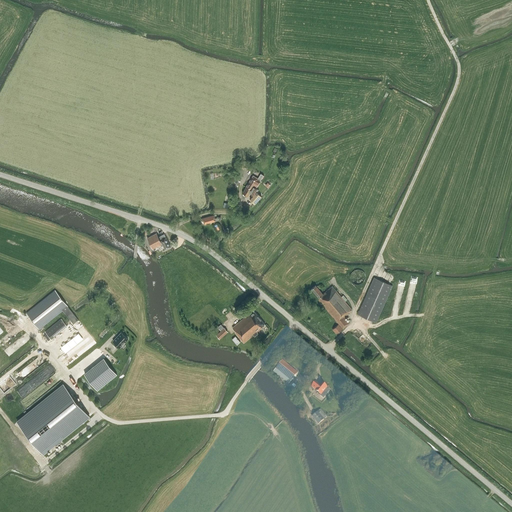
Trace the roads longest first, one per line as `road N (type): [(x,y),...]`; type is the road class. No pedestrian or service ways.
road 1 (tertiary): [(295,322),(196,242),(0,174)]
road 2 (unclassified): [(295,322),(221,416),(116,422),(68,378)]
road 3 (tertiary): [(511,504),(295,322)]
